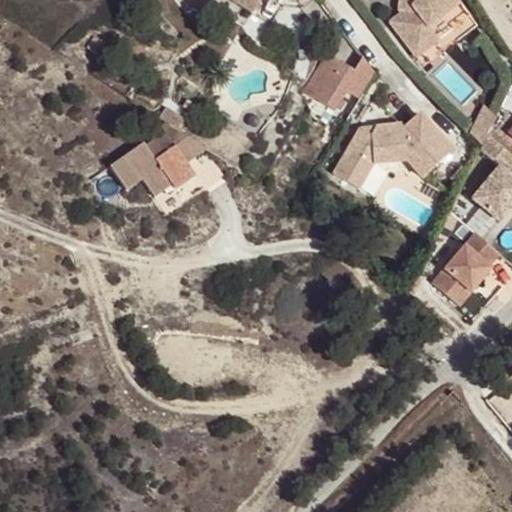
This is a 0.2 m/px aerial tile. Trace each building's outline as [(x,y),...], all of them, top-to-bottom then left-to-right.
[(259,0),(229,0),(251,13),(259,0)] [(453,0),(404,0),(407,2),(397,10),(386,19),(412,53),(435,36),(424,23),(453,0)] [(397,10),(407,2),(404,0),(394,0),(394,6),(397,10)] [(376,76),(363,60),(355,73),(329,57),(305,94),(334,112),(346,93),(359,101),(376,76)] [(470,135),(481,146),(498,113),(484,106),(470,135)] [(184,121),(165,109),(158,120),(164,123),(177,132),(184,121)] [(360,131),(359,130),(334,176),(359,190),(372,164),(406,162),(421,178),(451,152),(419,114),(402,129),(400,126),(375,127),(374,128),(370,136),(360,131)] [(206,150),(177,132),(164,123),(157,133),(158,137),(145,146),(144,144),(112,167),(126,191),(141,180),(154,198),(172,185),(175,189),(194,175),(186,164),(206,150)] [(478,265),(453,251),(433,288),(459,301),(478,265)]
